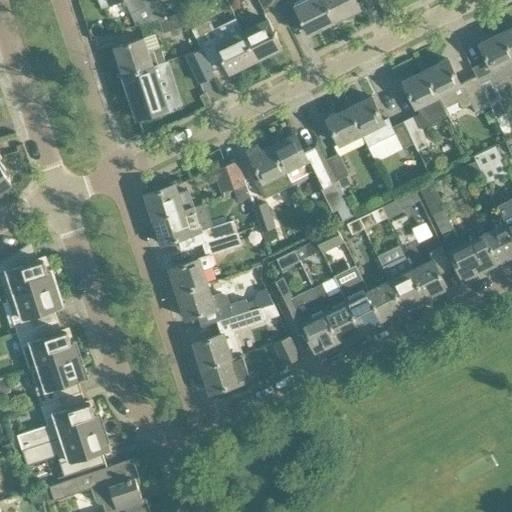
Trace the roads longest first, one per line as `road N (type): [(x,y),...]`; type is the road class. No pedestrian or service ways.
road 1 (residential): [(117,173),(472,0)]
road 2 (residential): [(192,511),(168,438),(125,396),(59,193)]
road 3 (residential): [(203,420),(226,418),(511,277)]
road 4 (residential): [(203,420),(192,407),(117,173)]
road 5 (residential): [(59,193),(0,10)]
road 6 (residential): [(117,173),(60,0)]
